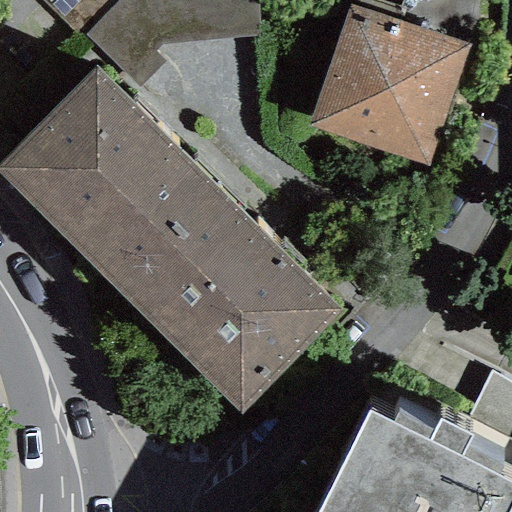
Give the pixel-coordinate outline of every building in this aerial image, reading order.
[(37,0),(80,43),(85,36),(118,0),(37,0)] [(257,0),(118,0),(85,36),(137,88),(164,63),(153,51),(158,44),(257,35),(257,0)] [(349,7),(310,128),(432,168),(472,46),(349,7)] [(0,165),(0,175),(113,286),(212,185),(94,67),(0,165)] [(212,185),(113,286),(241,411),(340,310),(212,185)] [(511,511),(511,384),(488,371),(461,428),(472,434),(466,445),(503,463),(497,475),(511,482),(511,508),(509,511),(511,511)] [(393,423),(370,411),(318,511),(509,511),(511,508),(511,482),(497,475),(503,463),(466,445),(472,434),(461,428),(441,418),(434,431),(398,413),(393,423)]
